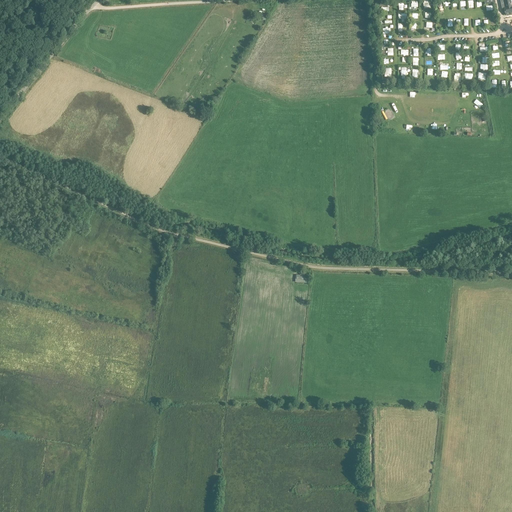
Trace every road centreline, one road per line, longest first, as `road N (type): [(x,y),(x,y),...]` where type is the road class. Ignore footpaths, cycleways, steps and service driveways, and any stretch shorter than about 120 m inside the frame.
road 1 (track): [(511,274),(313,267),(166,232),(0,157)]
road 2 (track): [(250,0),(93,4)]
road 3 (unclassified): [(0,118),(100,0)]
